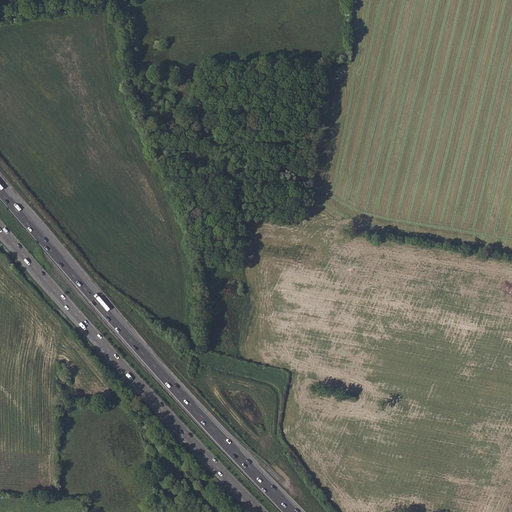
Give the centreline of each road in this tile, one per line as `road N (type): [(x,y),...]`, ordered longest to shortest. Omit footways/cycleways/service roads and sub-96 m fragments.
road 1 (trunk): [(293,511),(0,191)]
road 2 (trunk): [(0,226),(261,511)]
